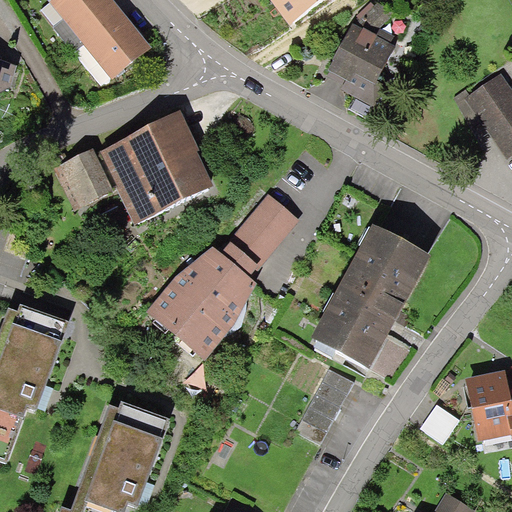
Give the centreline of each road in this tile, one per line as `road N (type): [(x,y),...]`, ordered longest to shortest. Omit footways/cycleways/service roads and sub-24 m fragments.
road 1 (residential): [(220,68),(511,232)]
road 2 (residential): [(511,251),(337,511)]
road 3 (residential): [(220,68),(0,162)]
